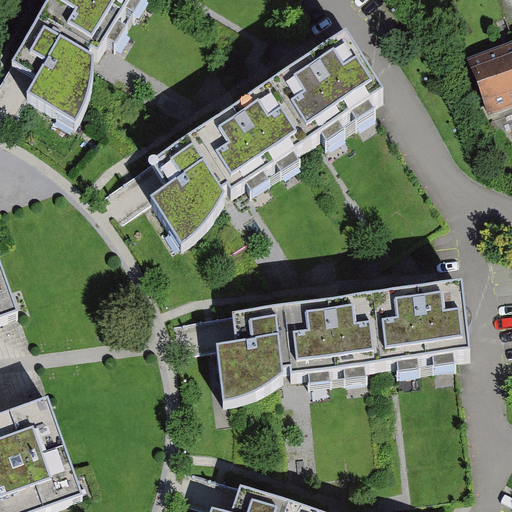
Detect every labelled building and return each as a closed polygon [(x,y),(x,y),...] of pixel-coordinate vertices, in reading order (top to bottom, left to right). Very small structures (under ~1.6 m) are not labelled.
[(135,0),(57,0),(3,86),(0,91),(0,128),(9,133),(28,104),(75,134),(85,105),(92,80),(93,72),(83,66),(87,59),(89,57),(96,62),(135,0)] [(150,213),(175,251),(193,239),(217,213),(211,204),(219,200),(223,206),(228,203),(318,147),(385,105),(348,46),(310,70),(233,119),(134,182),(102,202),(121,227),(150,213)] [(511,51),(472,66),(494,124),(511,116),(511,51)] [(0,277),(0,329),(16,324),(0,277)] [(292,382),(370,373),(394,374),(455,367),(471,367),(464,296),(418,301),(329,312),(209,326),(176,329),(181,360),(216,359),(220,404),(253,399),(283,385),(282,374),(285,374),(290,374),(292,382)] [(46,411),(0,428),(0,511),(68,511),(81,507),(46,411)] [(233,508),(217,506),(215,511),(286,511),(288,509),(238,494),(233,508)]
